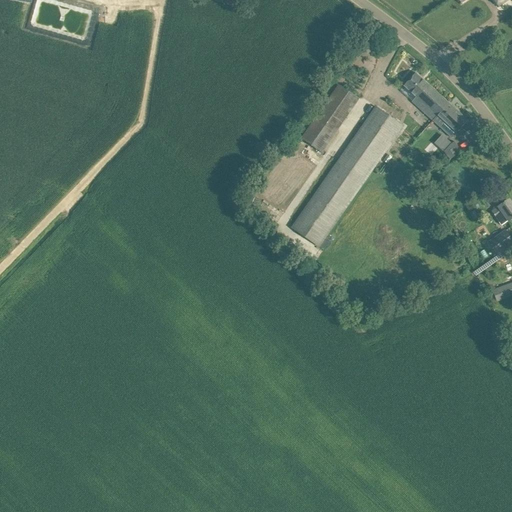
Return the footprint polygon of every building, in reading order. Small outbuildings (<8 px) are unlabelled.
[(416,73),(404,86),(418,98),(414,103),(452,137),(461,128),(468,121),(416,73)] [(339,86),(333,94),(302,139),(322,153),(359,99),(339,86)] [(320,248),(404,126),(375,106),(291,227),(320,248)] [(451,144),(445,151),(450,159),(461,152),(455,142),(451,144)] [(511,202),(510,199),(502,205),(499,207),(492,212),(501,225),(508,220),(509,221),(511,219),(511,202)] [(489,243),(498,255),(511,245),(511,240),(505,231),(489,243)] [(497,301),(511,295),(511,283),(493,290),(497,301)]
